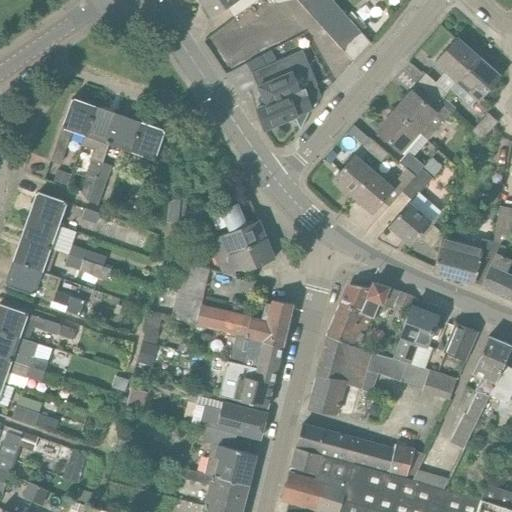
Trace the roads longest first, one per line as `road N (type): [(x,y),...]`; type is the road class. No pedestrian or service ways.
road 1 (residential): [(261,511),(322,278),(344,243)]
road 2 (residential): [(280,184),(425,0)]
road 3 (tertiary): [(153,0),(280,184)]
road 4 (tertiary): [(344,243),(511,327)]
road 5 (residential): [(0,73),(102,0)]
